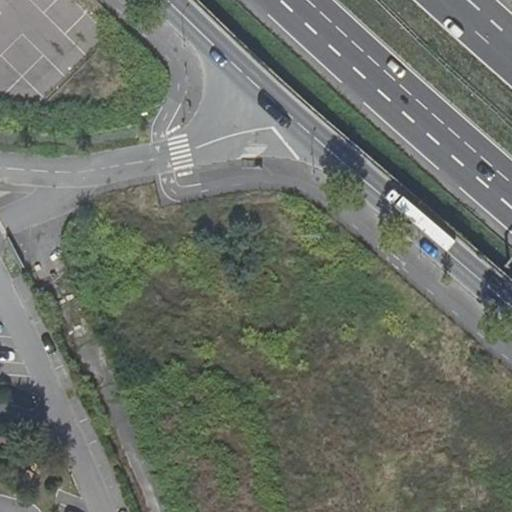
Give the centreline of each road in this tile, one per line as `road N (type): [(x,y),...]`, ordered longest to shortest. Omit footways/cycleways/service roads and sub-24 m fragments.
road 1 (unclassified): [(0,169),(84,172),(171,157),(274,127),(286,114)]
road 2 (secondary): [(286,114),(511,304)]
road 3 (trunk): [(290,0),(511,194)]
road 4 (secondary): [(167,0),(286,114)]
